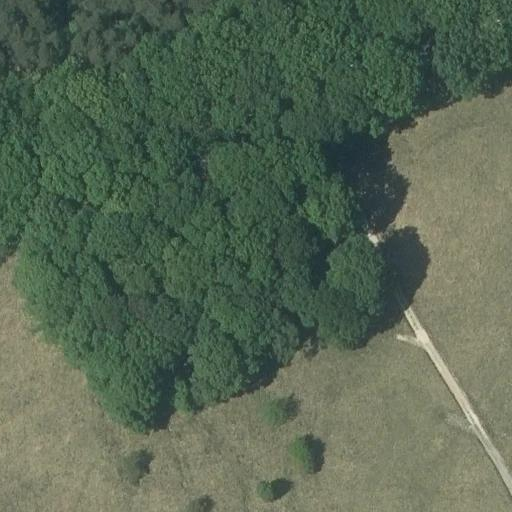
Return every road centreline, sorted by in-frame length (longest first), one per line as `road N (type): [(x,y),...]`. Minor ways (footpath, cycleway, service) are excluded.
road 1 (track): [(511,489),(305,161),(226,160),(116,214),(0,250)]
road 2 (tertiary): [(0,183),(511,25)]
